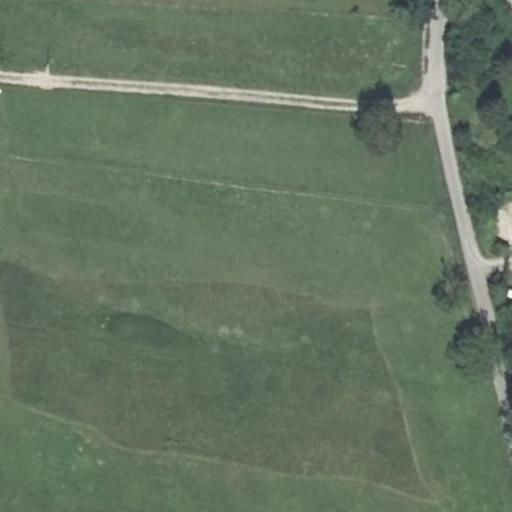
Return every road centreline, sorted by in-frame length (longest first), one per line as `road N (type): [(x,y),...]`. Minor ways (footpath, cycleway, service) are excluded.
road 1 (unclassified): [(438,0),(434,113),(511,432)]
road 2 (track): [(0,77),(434,113)]
